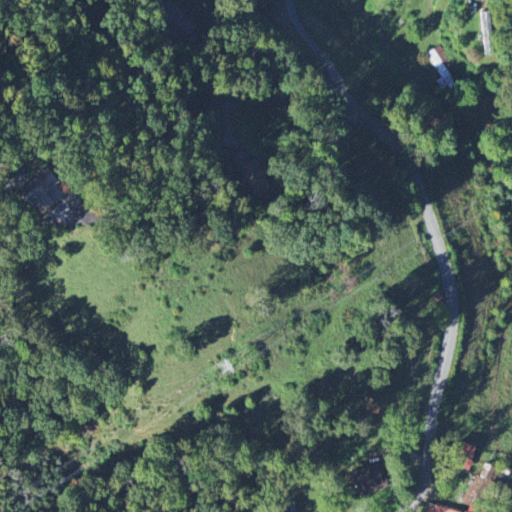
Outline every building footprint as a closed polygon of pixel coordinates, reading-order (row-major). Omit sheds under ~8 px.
[(483,55),(492,55),(490,16),(481,16),(483,55)] [(449,90),(457,85),(447,70),(453,66),(440,45),(426,54),(449,90)] [(49,191),(58,185),(47,168),(16,189),(29,208),(35,204),(41,212),(56,202),(49,191)] [(467,471),(474,448),(456,443),(450,467),(467,471)] [(382,490),(375,462),(344,470),(352,499),(382,490)] [(488,511),(495,484),(494,484),(498,469),(476,463),(467,506),(466,511),(461,511),(427,504),(425,511),(488,511)]
